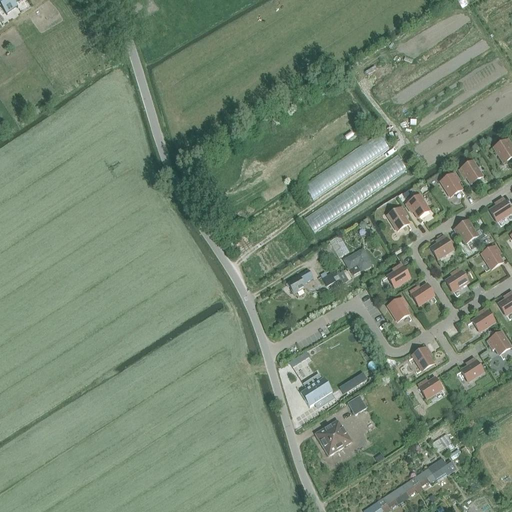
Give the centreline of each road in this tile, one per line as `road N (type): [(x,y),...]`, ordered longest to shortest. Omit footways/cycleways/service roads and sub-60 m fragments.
road 1 (unclassified): [(319,511),(246,299),(168,169),(113,0)]
road 2 (track): [(174,183),(340,77),(355,75),(361,88)]
road 3 (track): [(317,507),(437,438)]
